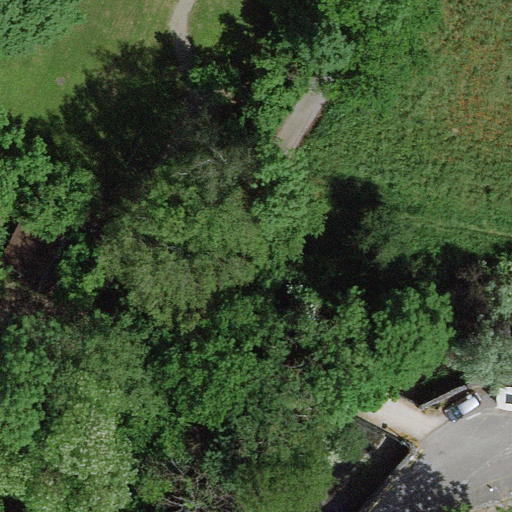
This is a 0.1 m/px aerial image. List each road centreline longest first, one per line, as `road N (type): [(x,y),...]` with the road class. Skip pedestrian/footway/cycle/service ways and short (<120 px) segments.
road 1 (unclassified): [(0,315),(114,352),(154,337),(218,256),(377,0)]
road 2 (track): [(114,352),(345,383)]
road 3 (residential): [(401,511),(449,470),(511,445)]
